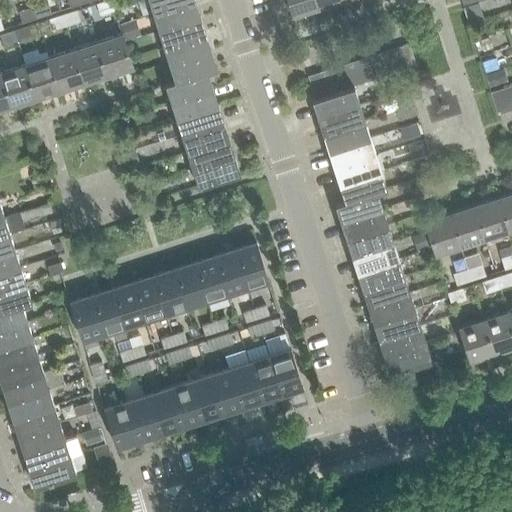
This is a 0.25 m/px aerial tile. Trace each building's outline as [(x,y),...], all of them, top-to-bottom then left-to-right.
[(111,0),(105,0),(96,3),(99,15),(115,10),(111,0)] [(191,0),(148,0),(153,13),(191,0)] [(191,0),(153,13),(158,29),(200,15),(195,0),(191,0)] [(318,8),(314,0),(287,0),(293,16),(318,8)] [(314,0),(318,8),(342,0),(341,0),(314,0)] [(36,17),(51,13),(47,1),(32,6),(36,17)] [(483,19),(478,2),(462,7),(468,24),(483,19)] [(22,22),(36,17),(32,6),(18,11),(22,22)] [(76,10),(61,14),(65,26),(79,21),(76,10)] [(65,26),(61,14),(47,19),(51,31),(65,26)] [(158,29),(164,46),(206,33),(200,15),(158,29)] [(140,35),(135,19),(119,23),(124,40),(140,35)] [(32,36),(28,25),(13,30),(17,41),(32,36)] [(17,41),(13,30),(0,34),(0,37),(3,46),(17,41)] [(121,33),(96,41),(107,75),(132,67),(121,33)] [(164,46),(170,64),(211,50),(206,33),(164,46)] [(492,46),(489,36),(479,39),(483,50),(492,46)] [(96,41),(72,48),(83,83),(107,75),(96,41)] [(415,65),(408,43),(397,46),(404,69),(415,65)] [(393,72),(402,70),(404,69),(397,46),(386,50),(393,72)] [(59,91),(83,83),(72,48),(48,56),(59,91)] [(170,64),(175,80),(175,81),(207,71),(217,68),(211,50),(170,64)] [(393,72),(386,50),(375,53),(382,76),(393,72)] [(382,76),(375,53),(363,57),(371,80),(382,76)] [(48,56),(24,64),(35,98),(59,91),(48,56)] [(497,67),(494,56),(485,59),(488,70),(497,67)] [(371,80),(363,57),(352,61),(360,83),(371,80)] [(360,83),(352,61),(341,64),(348,87),(353,85),(360,83)] [(24,64),(0,72),(11,106),(35,98),(24,64)] [(348,87),(341,64),(330,68),(337,90),(348,87)] [(337,90),(330,68),(319,71),(326,94),(337,90)] [(0,72),(0,71),(0,109),(11,106),(0,72)] [(212,88),(207,71),(175,81),(175,80),(164,83),(170,101),(212,88)] [(326,94),(319,71),(308,75),(315,97),(326,94)] [(491,73),(485,74),(489,87),(495,85),(491,73)] [(137,83),(140,91),(148,88),(146,80),(137,83)] [(508,110),(511,109),(511,84),(501,88),(508,110)] [(312,99),(317,115),(359,103),(353,85),(348,87),(337,90),(326,94),(315,97),(312,99)] [(170,101),(175,118),(217,104),(212,88),(170,101)] [(497,114),(508,110),(501,88),(489,92),(497,114)] [(413,106),(408,90),(393,95),(398,110),(413,106)] [(317,115),(323,132),(364,120),(359,103),(317,115)] [(223,121),(217,104),(175,118),(181,135),(223,121)] [(416,115),(413,106),(398,110),(394,111),(397,121),(416,115)] [(328,149),(370,137),(364,120),(323,132),(328,149)] [(181,135),(186,151),(228,138),(223,121),(181,135)] [(419,134),(415,123),(400,128),(403,139),(419,134)] [(334,166),(375,154),(370,137),(328,149),(334,166)] [(186,151),(192,168),(234,154),(228,138),(186,151)] [(121,154),(125,169),(140,164),(135,150),(121,154)] [(239,172),(234,154),(192,168),(197,185),(239,172)] [(334,166),(339,183),(381,171),(375,154),(334,166)] [(339,183),(345,200),(395,185),(391,168),(381,171),(339,183)] [(334,204),(340,221),(382,207),(377,191),(334,204)] [(511,191),(497,196),(508,231),(511,229),(511,191)] [(497,196),(473,204),(484,239),(508,231),(497,196)] [(473,204),(449,212),(460,247),(484,239),(473,204)] [(345,238),(388,224),(382,207),(340,221),(345,238)] [(435,255),(460,247),(449,212),(424,220),(435,255)] [(0,216),(0,235),(10,232),(4,215),(0,216)] [(388,224),(345,238),(351,254),(393,241),(388,224)] [(413,235),(419,251),(431,247),(425,231),(413,235)] [(0,253),(15,249),(10,232),(0,235),(0,253)] [(59,241),(53,243),(55,250),(62,248),(59,241)] [(351,254),(356,271),(399,258),(393,241),(351,254)] [(268,280),(255,242),(235,248),(247,286),(268,280)] [(235,248),(214,255),(226,293),(247,286),(235,248)] [(0,253),(0,272),(20,266),(15,249),(0,253)] [(504,268),(511,265),(511,252),(500,257),(504,268)] [(214,255),(193,262),(205,300),(226,293),(214,255)] [(356,271),(362,288),(404,274),(399,258),(356,271)] [(193,262),(172,268),(185,306),(205,300),(193,262)] [(471,280),(485,275),(481,263),(467,267),(471,280)] [(0,272),(0,290),(26,282),(20,266),(0,272)] [(452,272),(456,284),(471,280),(467,267),(452,272)] [(172,268),(152,275),(164,313),(185,306),(172,268)] [(511,275),(510,271),(496,275),(500,287),(511,282),(511,275)] [(362,288),(367,305),(410,291),(404,274),(362,288)] [(152,275),(131,281),(143,320),(164,313),(152,275)] [(500,287),(496,275),(481,280),(485,292),(500,287)] [(131,281),(110,288),(122,326),(143,320),(131,281)] [(0,290),(0,308),(22,302),(22,303),(31,300),(26,282),(0,290)] [(462,286),(457,288),(446,291),(450,303),(466,298),(462,286)] [(110,288),(90,295),(102,333),(122,326),(110,288)] [(367,305),(373,322),(415,308),(410,291),(367,305)] [(81,339),(102,333),(90,295),(69,301),(81,339)] [(0,327),(27,319),(22,303),(22,302),(0,308),(0,327)] [(253,307),(257,318),(269,314),(265,303),(253,307)] [(246,322),(257,318),(253,307),(242,310),(246,322)] [(415,308),(373,322),(378,339),(421,325),(415,308)] [(494,353),(511,347),(511,325),(507,310),(483,318),(494,353)] [(212,320),(216,331),(227,328),(223,316),(212,320)] [(262,333),(273,329),(269,318),(258,321),(262,333)] [(470,361),(494,353),(483,318),(458,326),(470,361)] [(0,346),(33,336),(27,319),(0,327),(0,346)] [(204,335),(216,331),(212,320),(201,324),(204,335)] [(262,333),(258,321),(247,325),(250,337),(262,333)] [(384,356),(426,342),(421,325),(378,339),(384,356)] [(174,345),(186,341),(182,330),(171,334),(174,345)] [(220,346),(232,343),(228,331),(217,335),(220,346)] [(163,349),(174,345),(171,334),(159,337),(163,349)] [(220,346),(217,335),(205,339),(209,350),(220,346)] [(0,346),(0,364),(38,353),(33,336),(0,346)] [(384,356),(389,373),(432,359),(426,342),(384,356)] [(133,358),(144,355),(141,343),(129,347),(133,358)] [(175,348),(179,360),(190,356),(187,345),(175,348)] [(122,362),(133,358),(129,347),(118,351),(122,362)] [(179,360),(175,348),(164,352),(168,363),(179,360)] [(290,348),(269,355),(281,393),(302,386),(290,348)] [(0,364),(0,380),(1,383),(43,370),(38,353),(0,364)] [(269,355),(248,362),(260,400),(281,393),(269,355)] [(134,362),(138,373),(149,369),(145,358),(134,362)] [(92,374),(103,370),(99,359),(88,362),(92,374)] [(138,373),(134,362),(122,365),(126,377),(138,373)] [(248,362),(227,368),(240,406),(260,400),(248,362)] [(227,368),(207,375),(219,413),(240,406),(227,368)] [(1,383),(6,400),(49,387),(43,370),(1,383)] [(103,370),(92,374),(95,385),(107,382),(103,370)] [(207,375),(186,382),(198,420),(219,413),(207,375)] [(186,382),(165,388),(177,426),(198,420),(186,382)] [(6,400),(12,417),(54,404),(49,387),(6,400)] [(165,388),(145,395),(157,433),(177,426),(165,388)] [(145,395),(124,402),(136,440),(157,433),(145,395)] [(73,407),(76,416),(92,411),(89,402),(73,407)] [(115,446),(136,440),(124,402),(103,408),(115,446)] [(12,417),(17,434),(60,420),(54,404),(12,417)] [(65,437),(60,420),(17,434),(23,451),(65,437)] [(87,432),(89,440),(101,437),(99,428),(87,432)] [(23,451),(28,468),(70,454),(65,437),(23,451)] [(98,464),(113,460),(111,454),(107,442),(92,447),(98,464)] [(76,471),(70,454),(28,468),(33,485),(76,471)]
